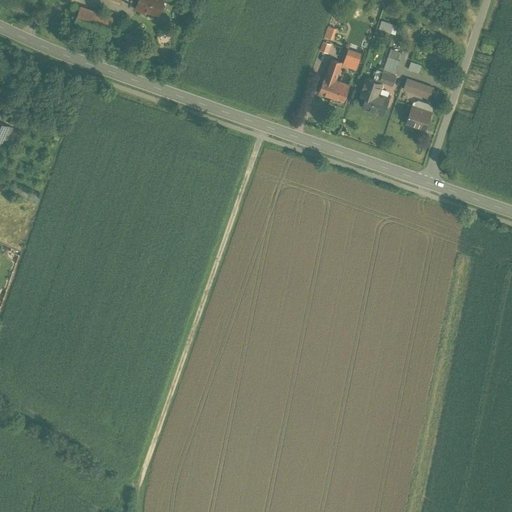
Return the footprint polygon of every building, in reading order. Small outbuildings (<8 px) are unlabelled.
[(162,0),(140,0),(137,9),(156,17),(162,0)] [(114,19),(81,7),(75,24),(108,36),(114,19)] [(342,64),(331,60),(319,96),(343,104),(349,85),(336,81),(342,64)] [(382,84),(364,78),(358,97),(365,100),(361,111),(383,118),(389,102),(378,98),(382,84)] [(433,88),(408,80),(404,92),(429,101),(433,88)] [(5,104),(2,110),(13,115),(16,109),(5,104)] [(429,111),(410,105),(404,126),(423,132),(429,111)] [(9,125),(0,121),(0,140),(2,142),(9,125)]
